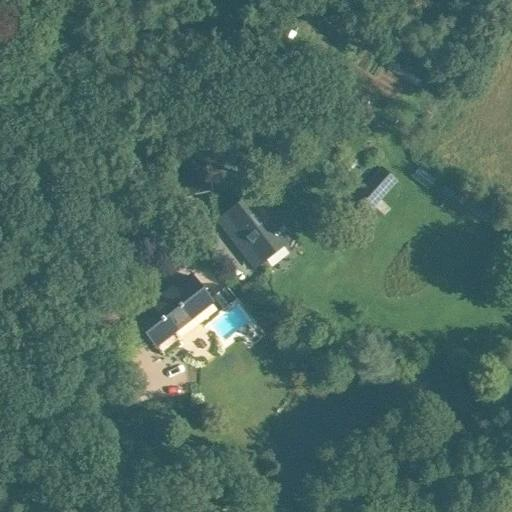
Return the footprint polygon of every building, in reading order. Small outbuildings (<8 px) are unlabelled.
[(209,188),(202,157),(170,164),(178,195),(209,188)] [(365,185),(352,200),(354,201),(363,210),(368,214),(382,199),(365,185)] [(219,220),(256,267),(286,244),(248,196),(219,220)] [(135,321),(155,345),(210,302),(203,293),(191,277),(173,291),(171,288),(170,289),(169,287),(150,302),(151,303),(150,304),(153,307),(135,321)] [(210,302),(218,313),(237,299),(229,288),(210,302)] [(94,321),(113,330),(119,317),(100,308),(94,321)]
